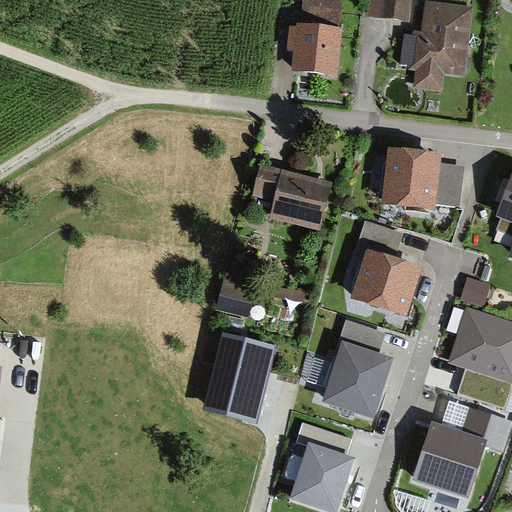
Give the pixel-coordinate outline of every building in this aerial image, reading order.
[(409,0),(369,0),(367,16),(407,22),(409,0)] [(511,0),(501,0),(501,5),(505,10),(511,13),(511,12),(511,0)] [(291,29),(288,54),(294,55),(292,73),(336,78),(341,31),(337,31),(340,5),(305,1),(302,27),(298,26),(297,30),(291,29)] [(475,9),(426,2),(422,32),(416,31),(415,36),(404,34),(401,66),(409,67),(408,71),(416,72),(414,89),(442,92),(445,76),(466,78),(475,9)] [(442,153),(389,147),(383,205),(437,210),(437,205),(461,208),(465,165),(441,163),(442,153)] [(330,182),(260,164),(248,212),(318,230),(330,182)] [(511,176),(497,217),(502,220),(498,230),(511,234),(511,250),(510,257),(511,258),(511,176)] [(358,247),(367,250),(394,259),(403,232),(367,220),(358,247)] [(394,259),(367,250),(351,299),(406,317),(422,268),(394,259)] [(227,273),(218,309),(251,317),(261,281),(227,273)] [(468,278),(461,301),(484,308),(491,284),(468,278)] [(511,322),(467,308),(449,363),(466,369),(472,371),(511,383),(511,322)] [(340,340),(343,340),(379,353),(386,333),(347,320),(340,340)] [(275,345),(224,333),(206,407),(257,420),(275,345)] [(379,353),(343,340),(323,401),(374,418),(394,358),(379,353)] [(511,387),(511,383),(466,369),(458,393),(505,409),(511,387)] [(511,425),(511,422),(470,409),(463,431),(432,421),(413,483),(468,500),(486,445),(504,450),(511,425)] [(352,439),(304,424),(298,442),(309,446),(310,443),(347,455),(352,439)] [(347,455),(310,443),(309,446),(291,500),(328,511),(335,511),(353,457),(347,455)]
